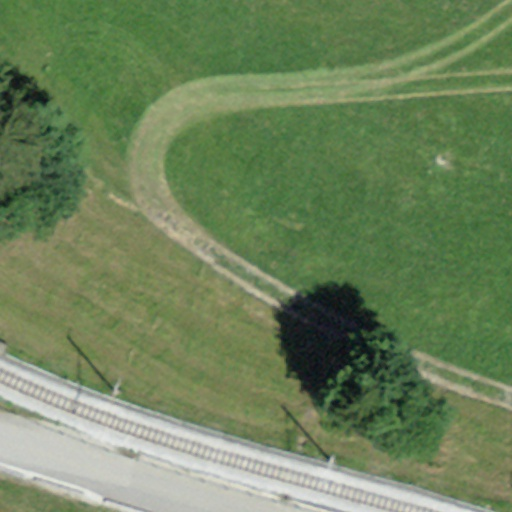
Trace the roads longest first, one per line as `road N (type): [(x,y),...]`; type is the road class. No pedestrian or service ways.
road 1 (track): [(511,397),(441,374),(281,299),(160,207),(148,175),(150,145),(170,107),(198,94),(511,80)]
road 2 (unclassified): [(0,438),(230,511)]
road 3 (track): [(511,4),(449,50),(399,69)]
